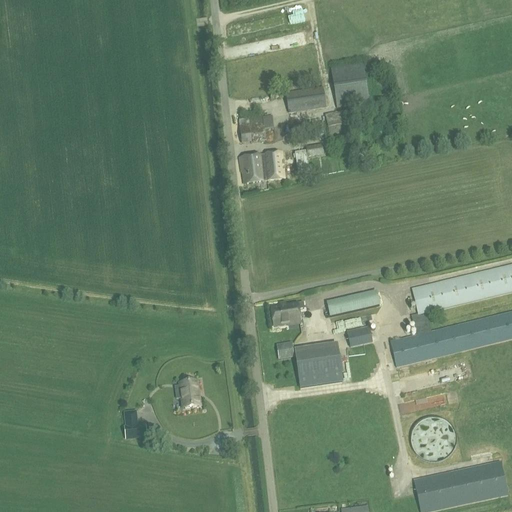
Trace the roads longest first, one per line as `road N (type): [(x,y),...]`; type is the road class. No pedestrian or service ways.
road 1 (unclassified): [(272,511),(212,0)]
road 2 (unknown): [(257,395),(384,376),(401,309),(394,291)]
